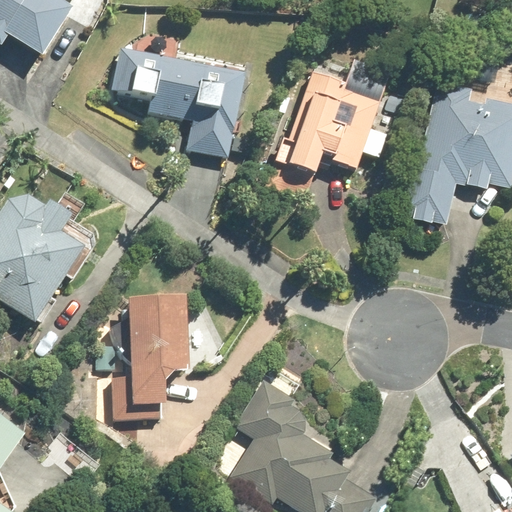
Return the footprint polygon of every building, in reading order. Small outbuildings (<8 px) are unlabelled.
[(0,0),(0,52),(9,59),(17,47),(49,69),(80,22),(48,0),(0,0)] [(178,50),(166,49),(165,61),(177,62),(178,50)] [(121,55),(110,100),(131,105),(129,110),(154,116),(152,124),(192,134),(186,160),(227,170),(234,142),(236,143),(241,123),(238,122),(247,86),(121,55)] [(279,153),(265,194),(305,208),(311,192),(313,193),(322,170),(354,182),(390,81),(354,68),(345,95),(312,82),(288,151),(283,150),(282,154),(279,153)] [(413,224),(413,228),(432,232),(432,229),(447,232),(456,191),(468,194),(468,196),(486,200),(489,193),(511,200),(511,196),(511,113),(486,108),(485,114),(468,110),(471,98),(437,90),(417,177),(410,174),(397,221),(413,224)] [(239,181),(228,200),(245,209),(255,189),(239,181)] [(94,261),(69,243),(80,227),(59,212),(54,218),(36,204),(16,208),(0,230),(0,305),(42,333),(94,261)] [(137,312),(139,385),(118,384),(117,428),(164,424),(163,417),(174,416),(174,397),(186,386),(199,386),(196,312),(137,312)] [(98,353),(97,373),(117,374),(118,354),(98,353)] [(293,413),(295,410),(264,389),(234,434),(252,447),(229,482),(273,510),(276,504),(289,511),(373,511),(377,507),(347,488),(350,481),(331,469),(335,462),(303,444),(305,439),(305,428),(298,417),(293,413)] [(0,494),(0,488),(30,451),(0,427),(0,511),(1,511),(0,511),(0,503),(5,498),(0,494)] [(79,451),(69,463),(81,474),(92,461),(79,451)]
